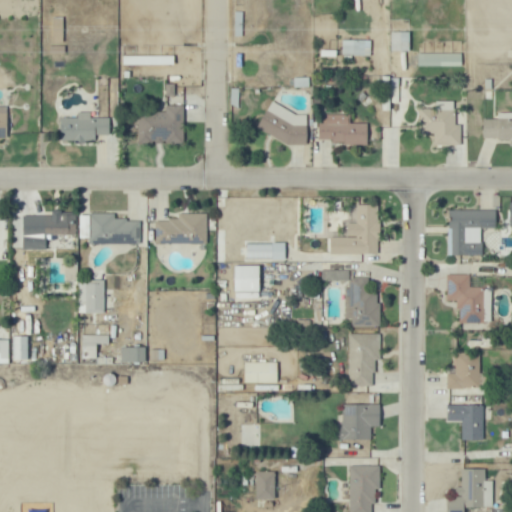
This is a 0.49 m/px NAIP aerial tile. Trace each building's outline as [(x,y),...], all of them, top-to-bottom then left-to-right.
[(64,40),(54,40),(54,15),(64,15),(64,40)] [(411,49),(392,49),(391,29),(410,29),(411,49)] [(343,52),(342,38),(366,37),(366,52),(343,52)] [(463,62),(418,63),(418,52),(463,51),(463,62)] [(145,63),(145,62),(162,61),(162,59),(167,59),(167,63),(172,63),(171,55),(121,56),(122,64),(145,63)] [(295,85),(295,75),(310,75),(310,85),(295,85)] [(247,105),(238,105),(238,87),(247,86),(247,105)] [(272,98),(299,113),(307,113),(307,122),(309,122),(309,142),(287,142),(287,141),(257,125),(272,98)] [(185,140),(138,140),(138,110),(166,110),(166,103),(184,103),(185,110),(185,115),(185,140)] [(0,104),(8,104),(8,133),(0,133),(0,104)] [(456,108),(457,123),(462,123),(462,143),(435,143),(435,131),(420,131),(419,109),(456,108)] [(90,110),(91,115),(96,115),(111,115),(111,132),(96,132),(96,140),(61,140),(61,116),(79,116),(79,110),(90,110)] [(350,115),(350,120),(368,119),(368,142),(334,142),(334,137),(318,137),(318,121),(334,120),(342,120),(342,115),(350,115)] [(511,144),(510,144),(510,138),(498,138),(498,135),(484,135),(484,117),(498,117),(511,117),(511,144)] [(378,201),(378,218),(382,218),(382,234),(379,234),(379,252),(359,252),(359,250),(333,251),(332,235),(349,234),(349,221),(359,221),(358,201),(378,201)] [(483,254),(453,254),(452,212),(467,212),(467,209),(498,209),(498,229),(489,229),(489,241),(483,241),(483,254)] [(115,210),(115,216),(126,216),(126,219),(142,218),(142,240),(90,241),(90,219),(91,219),(91,210),(115,210)] [(180,243),(156,243),(156,219),(169,219),(169,216),(180,216),(180,212),(208,211),(208,242),(194,243),(180,243)] [(52,247),(34,247),(34,231),(46,231),(46,216),(59,215),(59,212),(77,212),(77,233),(62,233),(62,237),(52,237),(52,247)] [(287,260),(247,260),(247,240),(286,240),(287,260)] [(233,291),(257,291),(257,265),(232,265),(233,291)] [(470,273),(470,286),(484,285),(484,320),(460,320),(459,299),(448,299),(448,273),(470,273)] [(369,275),(370,287),(378,287),(378,301),(381,301),(381,323),(353,324),(353,317),(346,317),(345,287),(351,287),(351,275),(369,275)] [(107,311),(82,311),(82,277),(107,277),(107,311)] [(33,333),(18,333),(17,307),(33,307),(33,333)] [(97,357),(83,357),(82,332),(90,331),(90,330),(111,330),(111,343),(97,343),(97,357)] [(374,333),(377,333),(377,334),(382,334),(382,359),(377,359),(377,370),(374,370),(374,383),(350,383),(349,333),(374,333)] [(11,358),(27,358),(27,336),(12,336),(11,358)] [(146,360),(122,360),(122,345),(146,345),(146,360)] [(481,351),(482,371),(489,371),(490,385),(475,385),(476,386),(448,387),(448,370),(457,370),(457,351),(481,351)] [(278,381),(245,381),(244,361),(278,361),(278,381)] [(110,371),(111,371),(112,371),(113,372),(114,373),(115,373),(116,374),(116,375),(116,376),(117,378),(116,379),(116,380),(116,381),(115,382),(114,383),(113,383),(112,384),(111,384),(110,384),(109,384),(108,384),(107,383),(106,383),(105,382),(104,381),(104,380),(104,379),(103,378),(104,377),(104,375),(104,374),(105,373),(106,373),(107,372),(108,371),(109,371),(110,371)] [(235,413),(220,413),(220,395),(235,395),(235,413)] [(371,425),(371,438),(344,438),(337,438),(337,425),(344,425),(343,403),(363,402),(371,402),(381,402),(381,425),(371,425)] [(485,403),(485,438),(463,438),(462,418),(449,418),(449,403),(462,403),(466,403),(485,403)] [(377,485),(377,501),(373,501),(373,511),(351,511),(351,490),(353,490),(353,485),(351,485),(351,464),(381,463),(382,485),(377,485)] [(487,466),(487,481),(493,480),(493,505),(487,505),(487,508),(466,508),(466,511),(446,511),(446,496),(463,496),(462,467),(487,466)] [(276,497),(259,497),(259,469),(275,468),(276,497)]
